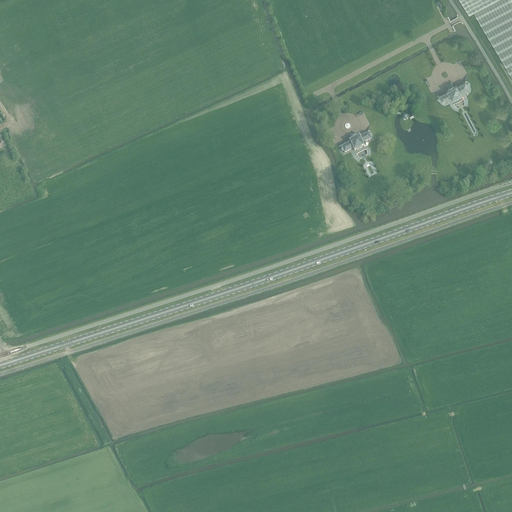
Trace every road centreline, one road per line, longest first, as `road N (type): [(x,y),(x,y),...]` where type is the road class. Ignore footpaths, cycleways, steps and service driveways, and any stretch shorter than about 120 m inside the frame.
road 1 (primary): [(0,365),(511,192)]
road 2 (unclassified): [(511,103),(449,0)]
